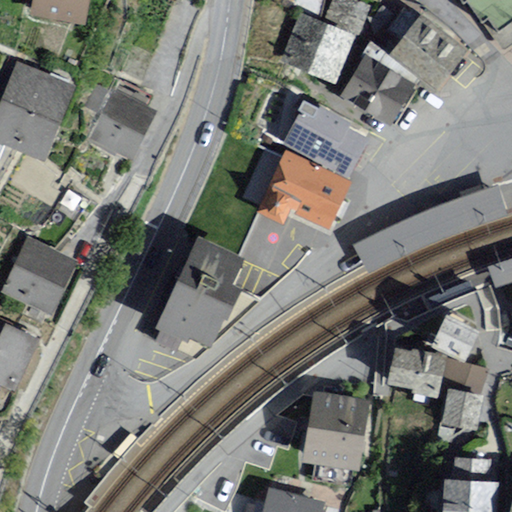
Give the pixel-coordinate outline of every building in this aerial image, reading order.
[(37,0),(35,12),(83,21),(86,0),(37,0)] [(428,9),(395,47),(450,94),(482,55),(428,9)] [(305,15),(286,60),(342,84),(362,39),(305,15)] [(19,60),(0,105),(0,139),(45,158),(75,83),(19,60)] [(420,88),(370,61),(350,98),(400,124),(420,88)] [(151,113),(116,95),(94,138),(129,156),(151,113)] [(313,103),(288,142),(358,185),(383,146),(313,103)] [(261,187),(327,224),(350,185),(284,147),(261,187)] [(22,235),(0,283),(0,289),(54,314),(79,261),(22,235)] [(198,236),(156,325),(161,328),(156,339),(173,346),(180,332),(207,345),(222,313),(226,317),(241,285),(232,281),(243,256),(198,236)] [(41,337),(0,316),(0,383),(14,390),(41,337)] [(446,316),(432,343),(466,359),(479,332),(446,316)] [(389,385),(437,396),(447,359),(398,347),(389,385)] [(450,389),(444,422),(478,429),(484,395),(450,389)] [(313,394),(302,458),(367,470),(379,405),(313,394)] [(452,446),(484,447),(484,434),(452,434),(452,446)] [(497,511),(499,481),(441,478),(439,511),(497,511)] [(270,484),(263,511),(324,511),(328,498),(270,484)]
